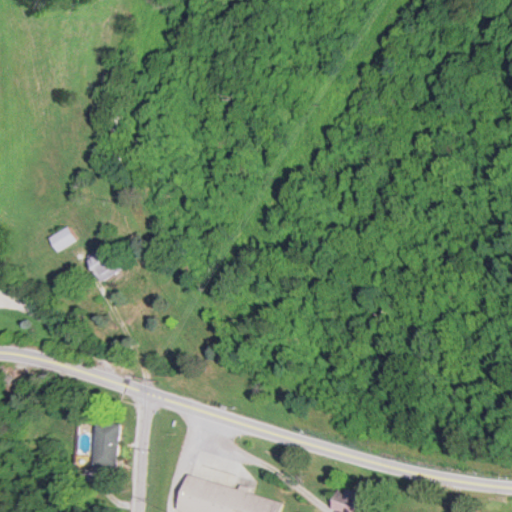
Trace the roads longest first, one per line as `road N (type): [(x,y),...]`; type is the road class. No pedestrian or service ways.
road 1 (tertiary): [(0,348),(426,475),(511,483)]
road 2 (residential): [(150,391),(140,511)]
